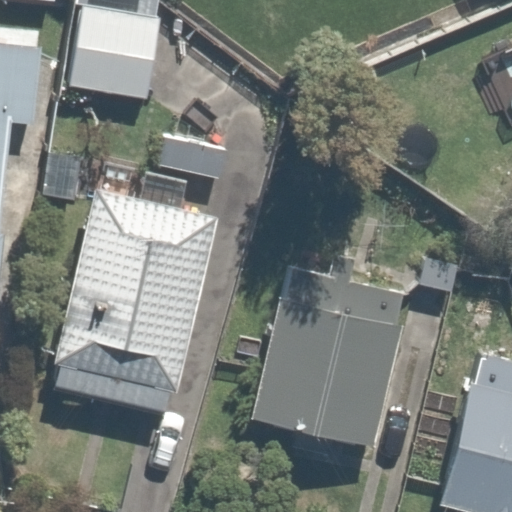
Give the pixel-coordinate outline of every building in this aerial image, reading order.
[(153,6),(100,0),(61,0),(52,81),(142,92),(153,6)] [(0,123),(0,118),(23,119),(31,29),(0,26),(0,123)] [(120,186),(70,177),(31,380),(158,405),(210,137),(133,122),(120,186)] [(379,289),(264,263),(232,407),(347,432),(379,289)] [(451,506),(449,511),(511,511),(511,359),(456,345),(417,497),(451,506)]
